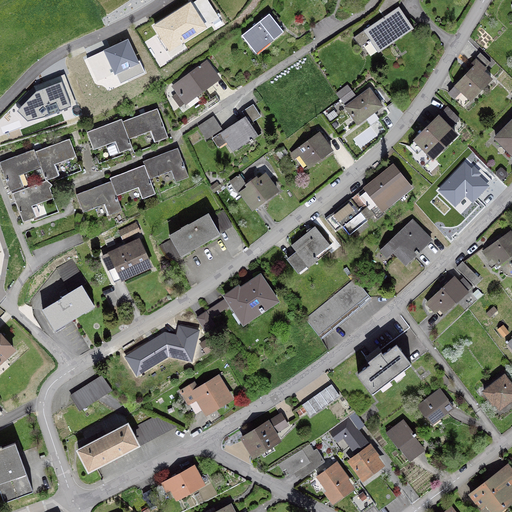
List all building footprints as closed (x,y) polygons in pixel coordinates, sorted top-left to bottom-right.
[(383,0),(378,8),(383,17),(399,6),(401,0),(383,0)] [(321,1),(301,14),(310,27),(330,14),(321,1)] [(206,29),(190,5),(153,28),(169,52),(206,29)] [(413,28),(399,6),(383,17),(354,37),(360,46),(367,42),(368,44),(371,42),(376,50),(402,31),(405,35),(413,28)] [(276,14),(273,11),(242,35),(256,54),(283,32),(272,17),(276,14)] [(128,39),(85,58),(101,93),(145,72),(128,39)] [(479,62),(486,68),(488,71),(494,66),(483,55),(478,61),(479,62)] [(174,86),(186,102),(218,78),(206,62),(192,73),(194,75),(186,80),(184,78),(174,86)] [(486,68),(479,62),(449,93),(461,105),(468,98),(471,100),(491,79),(479,67),(481,65),(485,69),(486,68)] [(71,109),(60,83),(35,93),(18,112),(29,123),(46,119),(71,109)] [(337,94),(341,98),(351,91),(347,86),(337,94)] [(373,89),(386,106),(393,101),(380,86),(373,89)] [(358,123),(381,106),(369,90),(346,107),(358,123)] [(351,91),(341,98),(344,103),(354,95),(351,91)] [(220,101),(216,95),(203,103),(208,109),(220,101)] [(261,116),(253,104),(245,110),(248,115),(221,132),(227,141),(229,140),(236,150),(250,140),(251,142),(253,141),(252,139),(261,133),(253,121),(261,116)] [(438,118),(448,128),(459,118),(448,107),(438,117),(438,118)] [(157,108),(122,121),(129,139),(151,131),(155,142),(168,137),(157,108)] [(213,116),(200,125),(209,137),(221,129),(213,116)] [(448,128),(438,118),(416,139),(423,147),(433,156),(432,157),(433,158),(456,135),(455,134),(455,135),(448,128)] [(132,148),(129,139),(122,121),(121,119),(87,132),(93,149),(106,145),(110,155),(132,148)] [(511,155),(511,119),(500,132),(502,134),(496,139),(511,155)] [(309,167),(332,150),(319,133),(297,150),(309,167)] [(35,152),(40,166),(46,180),(47,180),(59,176),(54,164),(76,156),(69,139),(35,152)] [(423,147),(413,157),(423,167),(433,158),(432,157),(433,156),(423,147)] [(143,161),(144,165),(150,179),(171,170),(176,182),(188,177),(177,148),(143,161)] [(40,166),(35,152),(34,149),(0,161),(0,163),(10,191),(23,186),(19,175),(40,166)] [(466,157),(436,190),(455,207),(466,196),(472,202),(492,180),(466,157)] [(363,188),(380,210),(411,186),(394,164),(363,188)] [(111,181),(117,195),(138,187),(142,198),(155,193),(150,179),(144,165),(110,178),(111,181)] [(253,208),(277,191),(265,174),(257,180),(256,178),(246,185),(239,174),(230,181),(240,194),(241,193),(253,208)] [(52,185),(47,180),(46,180),(12,193),(23,222),(36,217),(32,206),(53,198),(50,188),(52,185)] [(122,210),(117,195),(111,181),(76,194),(83,212),(105,203),(109,215),(122,210)] [(380,210),(363,188),(325,219),(335,231),(343,225),(350,233),(374,214),(377,218),(383,213),(380,210)] [(224,210),(210,217),(218,231),(231,224),(224,210)] [(25,234),(31,250),(80,232),(74,213),(27,231),(25,234)] [(172,239),(180,253),(180,254),(218,233),(219,232),(218,231),(210,217),(208,213),(181,227),(182,228),(169,235),(172,239)] [(431,241),(411,220),(380,250),(386,256),(392,250),(406,265),(431,241)] [(119,231),(123,240),(140,231),(136,223),(119,231)] [(297,252),(288,259),(299,274),(309,266),(307,263),(330,245),(315,226),(291,245),(297,252)] [(511,236),(509,233),(487,248),(499,264),(511,254),(511,236)] [(171,258),(180,253),(172,239),(159,246),(167,260),(171,258)] [(103,256),(114,280),(122,277),(121,275),(149,262),(139,240),(103,256)] [(58,268),(72,291),(81,285),(86,282),(72,259),(58,268)] [(457,268),(471,282),(477,276),(463,262),(457,268)] [(238,287),(225,296),(244,323),(277,301),(260,275),(240,289),(238,287)] [(427,302),(440,316),(472,287),(463,277),(457,282),(454,278),(427,302)] [(320,338),(370,297),(355,278),(305,319),(320,338)] [(93,304),(81,285),(72,291),(68,293),(67,292),(61,295),(63,297),(42,309),(54,328),(93,304)] [(486,313),(490,317),(498,310),(494,306),(486,313)] [(197,318),(206,331),(215,326),(206,312),(197,318)] [(410,327),(401,315),(382,329),(392,341),(410,327)] [(498,329),(503,336),(508,332),(503,325),(498,329)] [(127,357),(133,368),(142,362),(145,369),(160,360),(158,355),(163,352),(164,353),(191,360),(198,331),(180,327),(177,340),(160,336),(155,339),(157,341),(151,344),(150,342),(127,357)] [(0,333),(0,360),(13,348),(0,333)] [(201,344),(206,352),(213,348),(207,339),(201,344)] [(358,374),(372,393),(411,364),(396,344),(383,354),(373,341),(361,351),(371,364),(358,374)] [(451,383),(444,374),(439,378),(446,386),(451,383)] [(195,381),(180,391),(188,405),(196,401),(206,416),(218,409),(234,399),(223,381),(219,375),(212,379),(198,387),(195,381)] [(499,407),(511,398),(511,385),(504,375),(484,391),(493,403),(495,402),(499,407)] [(71,397),(79,410),(112,390),(103,377),(71,397)] [(331,384),(302,404),(310,416),(339,396),(331,384)] [(440,389),(418,406),(429,420),(436,415),(438,418),(453,406),(440,389)] [(359,452),(367,445),(356,429),(363,424),(355,413),(330,431),(337,441),(344,436),(357,453),(359,452)] [(243,438),(254,455),(282,442),(274,432),(278,429),(281,426),(286,423),(281,415),(243,438)] [(157,416),(130,430),(137,444),(175,425),(157,416)] [(399,446),(408,458),(422,446),(414,436),(416,434),(415,433),(414,433),(403,420),(386,432),(398,447),(399,446)] [(89,470),(137,444),(130,430),(127,424),(78,450),(89,470)] [(0,489),(4,501),(33,490),(15,443),(0,448),(0,489)] [(278,464),(282,471),(286,469),(290,475),(294,473),(297,477),(300,476),(302,479),(325,462),(316,448),(313,450),(310,444),(278,464)] [(367,445),(359,452),(347,461),(363,482),(384,466),(376,457),(379,455),(371,444),(367,445)] [(324,493),(333,506),(355,490),(348,479),(350,478),(337,461),(316,477),(326,491),(324,493)] [(194,466),(163,483),(167,491),(171,488),(177,498),(203,484),(194,466)] [(470,494),(481,508),(487,503),(493,511),(497,511),(511,501),(511,482),(509,479),(511,476),(511,472),(511,471),(507,466),(501,471),(501,470),(470,494)] [(369,497),(373,504),(378,509),(396,496),(387,484),(369,497)] [(150,490),(143,494),(150,507),(157,503),(150,490)] [(361,511),(373,504),(369,497),(364,491),(351,500),(360,511),(361,511)]
